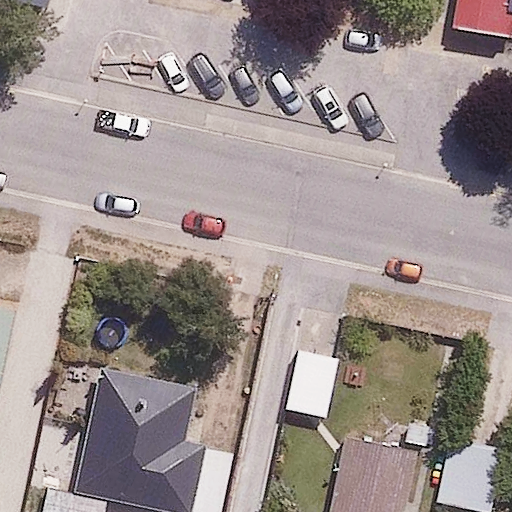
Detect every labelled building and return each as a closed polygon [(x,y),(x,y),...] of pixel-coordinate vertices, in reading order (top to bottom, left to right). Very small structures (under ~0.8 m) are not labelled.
[(435,0),(430,31),(494,42),(501,0),(435,0)] [(0,308),(0,394),(15,312),(0,308)] [(330,415),(339,353),(298,346),(288,408),(330,415)] [(186,438),(197,386),(104,367),(78,490),(113,497),(181,511),(196,511),(211,443),(186,438)] [(496,506),(504,442),(447,434),(439,499),(496,506)] [(407,511),(418,447),(342,435),(329,511),(407,511)] [(78,490),(48,484),(42,511),(109,511),(113,497),(78,490)]
